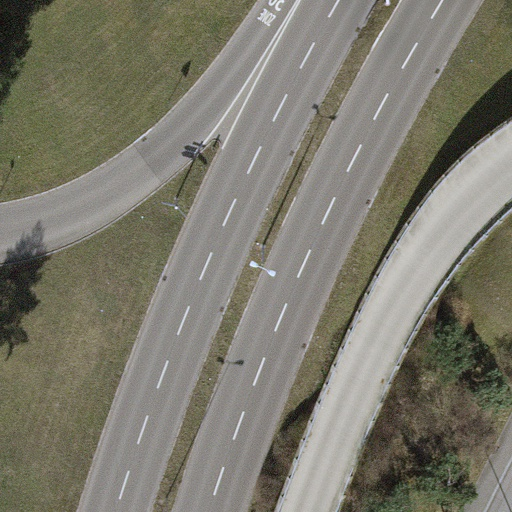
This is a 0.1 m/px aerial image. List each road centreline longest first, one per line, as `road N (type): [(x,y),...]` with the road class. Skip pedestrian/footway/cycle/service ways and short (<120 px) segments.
road 1 (tertiary): [(211,511),(287,299),(376,113),(442,0)]
road 2 (tertiary): [(340,0),(200,286),(115,511)]
road 3 (unclassified): [(310,511),(376,339),(444,235),(511,165)]
road 4 (unclassified): [(275,0),(196,121),(90,203),(0,236)]
